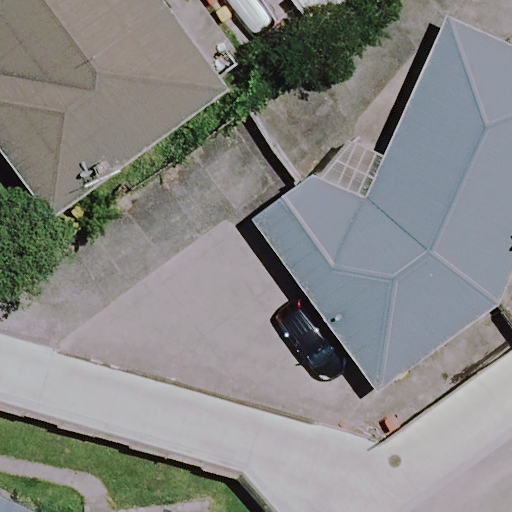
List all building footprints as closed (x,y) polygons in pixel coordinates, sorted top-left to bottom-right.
[(0,0),(0,133),(67,231),(245,109),(225,80),(293,33),(270,0),(0,0)] [(296,0),(325,43),(391,0),(296,0)] [(511,283),(511,47),(461,24),(376,207),(327,184),(270,224),(384,386),(489,333),(511,283)] [(409,404),(310,373),(296,417),(395,448),(409,404)] [(42,511),(0,492),(0,511),(42,511)]
